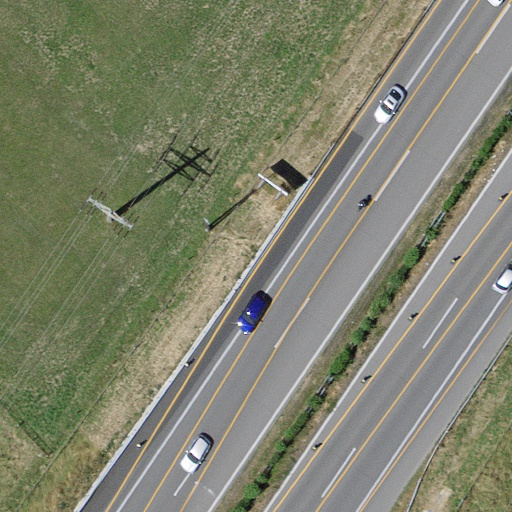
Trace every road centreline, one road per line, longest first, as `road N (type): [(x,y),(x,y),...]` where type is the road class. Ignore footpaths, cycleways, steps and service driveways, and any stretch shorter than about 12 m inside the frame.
road 1 (motorway): [(511,4),(164,511)]
road 2 (motorway): [(313,511),(511,221)]
